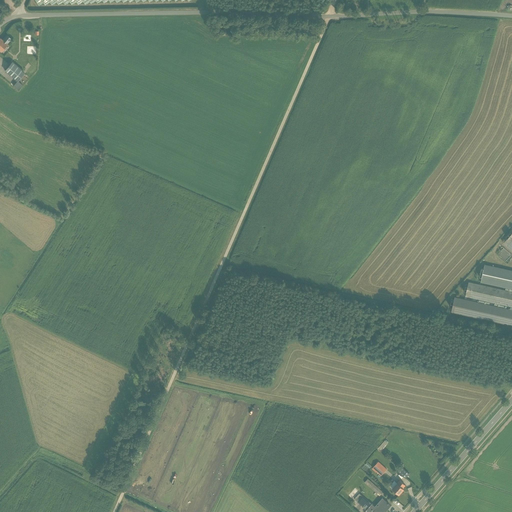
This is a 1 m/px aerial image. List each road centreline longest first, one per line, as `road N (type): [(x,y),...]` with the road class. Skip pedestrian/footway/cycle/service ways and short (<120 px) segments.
road 1 (unclassified): [(327,16),(114,511)]
road 2 (unclassified): [(15,11),(327,16)]
road 3 (unclassified): [(327,16),(511,16)]
road 4 (primary): [(511,402),(414,511)]
